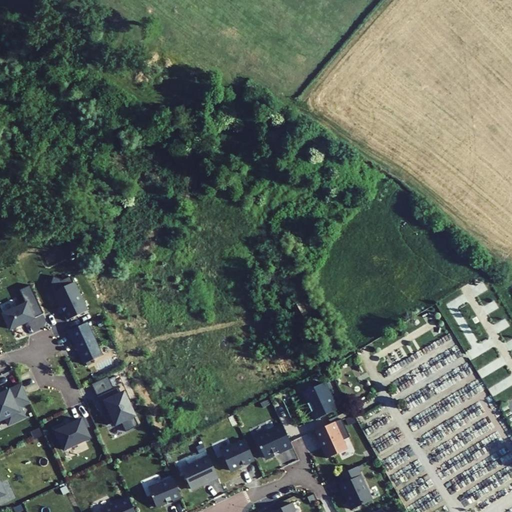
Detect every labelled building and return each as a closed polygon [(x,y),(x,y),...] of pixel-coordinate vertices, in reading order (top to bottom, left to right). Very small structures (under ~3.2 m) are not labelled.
[(62,280),(54,277),(49,288),(54,290),(65,312),(63,313),(66,321),(87,311),(71,276),(62,280)] [(27,303),(3,314),(10,329),(33,318),(27,303)] [(87,322),(67,332),(71,340),(72,339),(84,364),(102,356),(87,322)] [(325,382),(303,392),(315,419),(337,409),(325,382)] [(30,402),(22,384),(0,394),(0,420),(5,418),(9,425),(25,417),(20,407),(30,402)] [(118,387),(98,396),(105,410),(108,409),(110,413),(104,416),(108,425),(115,421),(116,424),(122,422),(126,432),(139,426),(124,393),(122,394),(118,387)] [(90,438),(81,419),(67,426),(66,424),(55,429),(64,449),(90,438)] [(341,419),(313,432),(317,441),(320,440),(323,446),(322,447),(327,458),(347,449),(343,440),(350,437),(341,419)] [(292,447),(282,425),(255,437),(265,458),(278,452),(279,453),(292,447)] [(208,456),(181,469),(190,488),(208,481),(209,483),(218,478),(208,456)] [(356,467),(338,475),(342,483),(340,485),(343,492),(345,492),(349,499),(347,499),(352,509),(372,500),(356,467)] [(173,477),(148,488),(156,507),(173,500),(174,502),(182,498),(173,477)] [(135,511),(128,497),(101,510),(102,511),(135,511)] [(292,503),(272,511),(294,511),(295,511),(292,503)]
